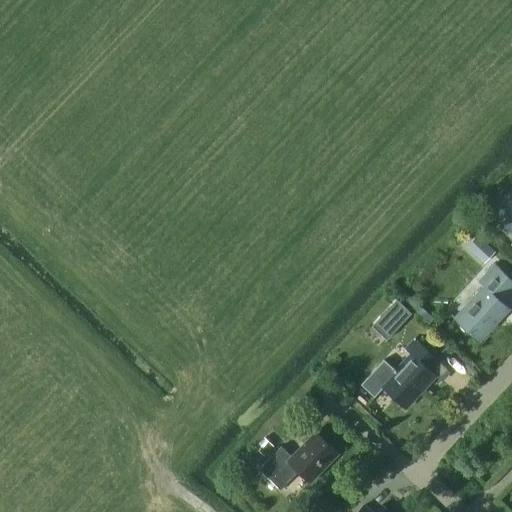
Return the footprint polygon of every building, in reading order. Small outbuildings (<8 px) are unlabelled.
[(484,263),(494,252),(471,229),(463,237),(470,244),(467,247),(484,263)] [(499,300),(508,292),(511,287),(511,281),(495,265),(487,273),(478,282),(483,287),(455,318),(449,313),(478,340),(508,308),(499,300)] [(402,289),(397,294),(399,296),(418,313),(429,324),(434,318),(423,308),(404,291),(402,289)] [(396,298),(372,325),(387,339),(412,313),(397,299),(396,298)] [(409,353),(395,369),(392,367),(391,368),(382,359),(359,384),(373,397),(382,387),(403,407),(434,375),(425,366),(433,357),(414,339),(405,349),(409,353)] [(314,431),(290,456),(280,447),(258,469),(280,490),(297,472),(309,483),(337,453),(314,431)] [(264,438),(256,446),(265,455),(273,446),(264,438)]
